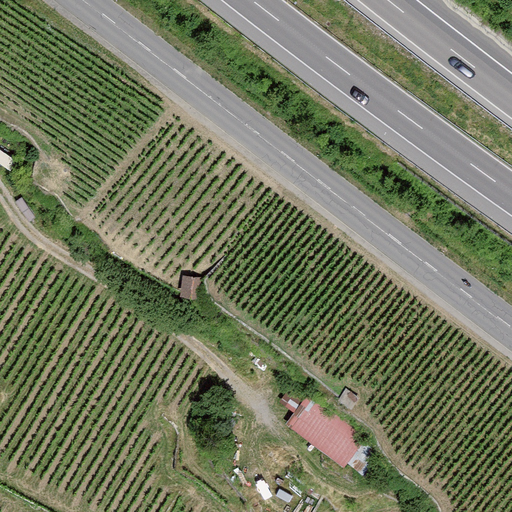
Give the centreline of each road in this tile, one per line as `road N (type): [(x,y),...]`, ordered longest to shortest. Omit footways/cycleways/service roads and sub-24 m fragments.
road 1 (tertiary): [(511,329),(83,0)]
road 2 (track): [(0,186),(36,234),(181,329),(257,402)]
road 3 (motorway): [(250,0),(511,194)]
road 4 (motorway): [(511,93),(390,0)]
